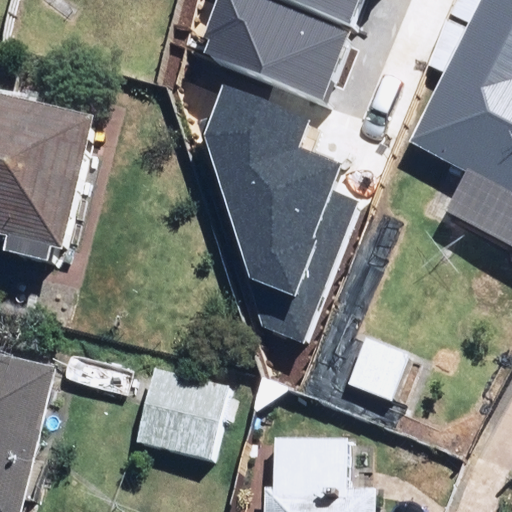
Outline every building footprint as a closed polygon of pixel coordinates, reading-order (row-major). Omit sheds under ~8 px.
[(287,53),(296,18),(421,53),(436,0),(196,0),(189,26),(287,53)] [(511,0),(487,0),(411,149),(444,166),(426,200),(511,244),(511,0)] [(0,245),(10,248),(5,265),(61,279),(69,247),(97,133),(0,109),(0,245)] [(0,511),(24,511),(55,380),(0,367),(0,511)] [(234,389),(154,372),(138,448),(218,465),(234,389)] [(354,438),(277,434),(273,511),(377,511),(378,503),(351,502),(354,438)]
